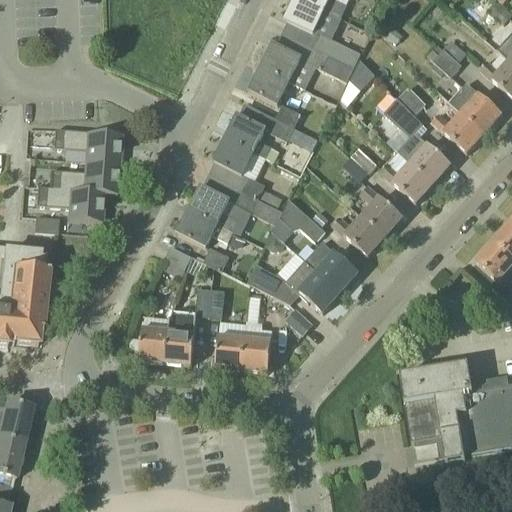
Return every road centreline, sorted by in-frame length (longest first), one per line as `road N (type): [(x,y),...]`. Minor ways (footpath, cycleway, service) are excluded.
road 1 (residential): [(289,413),(511,164)]
road 2 (residential): [(81,377),(80,340),(185,129)]
road 3 (residential): [(289,413),(98,389),(81,377)]
road 4 (residential): [(185,129),(108,90),(75,88),(69,0)]
road 5 (residential): [(185,129),(245,0)]
